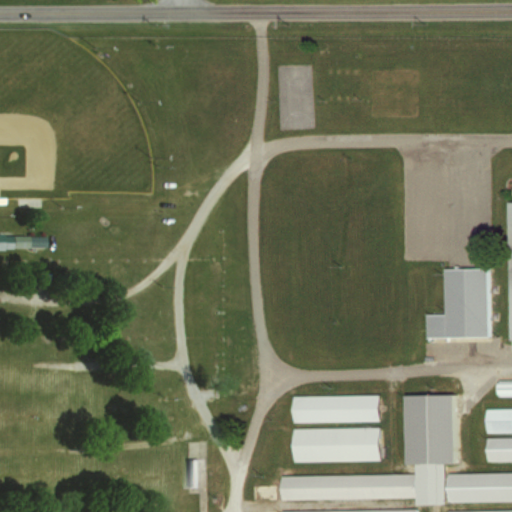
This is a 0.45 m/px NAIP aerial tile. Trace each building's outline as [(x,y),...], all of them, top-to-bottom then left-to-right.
[(42,235),(0,234),(0,247),(42,248),(42,235)] [(446,313),(427,313),(428,337),(491,337),(490,267),(446,267),(446,313)] [(225,388),(249,388),(249,331),(225,331),(225,388)] [(274,372),(299,372),(299,346),(274,346),(274,372)] [(406,394),(407,463),(458,463),(457,393),(406,394)] [(293,394),(293,421),(379,421),(379,394),(293,394)] [(511,431),(511,407),(487,408),(488,432),(511,431)] [(476,437),(476,415),(462,415),(462,437),(476,437)] [(380,426),(294,427),(294,461),(380,460),(380,426)] [(488,461),(511,460),(511,436),(488,437),(488,461)] [(511,472),(448,472),(448,501),(511,501),(511,472)] [(416,498),(416,474),(281,474),(281,498),(416,498)]
